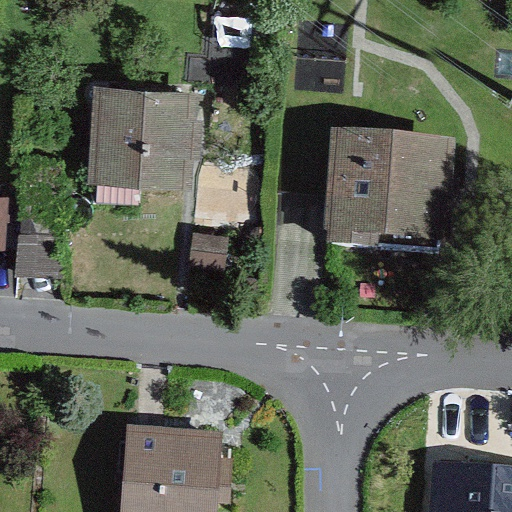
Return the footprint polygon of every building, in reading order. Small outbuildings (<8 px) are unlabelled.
[(279,72),(283,18),(260,17),(255,70),(279,72)] [(211,80),(106,74),(100,176),(205,182),(206,154),(214,154),(217,106),(209,106),(211,80)] [(459,153),(346,143),(336,249),(449,259),(459,153)] [(0,194),(0,246),(13,247),(15,195),(0,194)] [(267,199),(229,197),(227,232),(265,235),(267,199)] [(23,236),(20,272),(62,275),(65,239),(23,236)] [(232,511),(239,429),(143,422),(136,511),(232,511)] [(511,511),(511,472),(448,467),(443,511),(511,511)]
